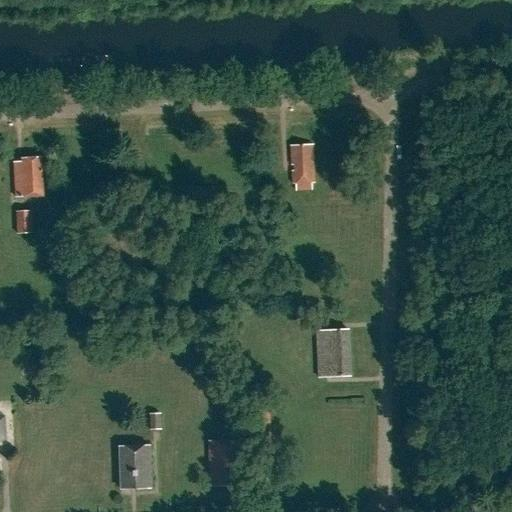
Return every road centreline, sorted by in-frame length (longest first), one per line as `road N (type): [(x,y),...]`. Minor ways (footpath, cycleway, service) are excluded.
road 1 (residential): [(381,511),(392,120),(384,104)]
road 2 (residential): [(0,115),(367,96),(384,104)]
road 3 (track): [(135,108),(142,260)]
